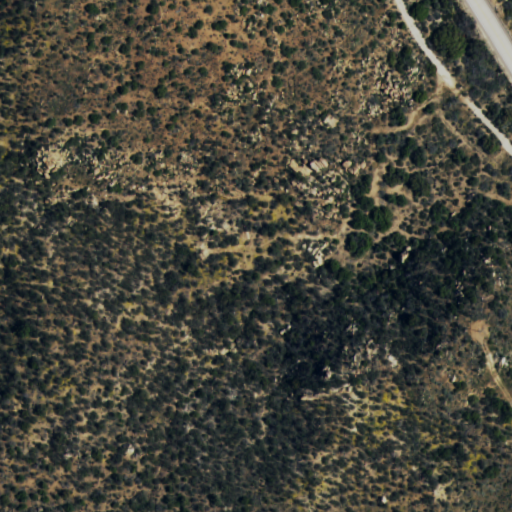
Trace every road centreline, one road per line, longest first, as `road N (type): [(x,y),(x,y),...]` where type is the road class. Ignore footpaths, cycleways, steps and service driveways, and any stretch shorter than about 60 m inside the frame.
road 1 (residential): [(166,0),(111,511)]
road 2 (track): [(511,160),(437,72),(395,0)]
